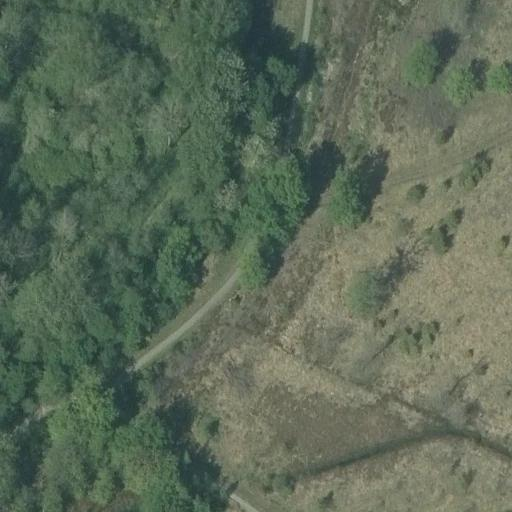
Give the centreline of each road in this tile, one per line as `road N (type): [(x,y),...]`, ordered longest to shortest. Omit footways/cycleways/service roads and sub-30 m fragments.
road 1 (track): [(295,0),(271,149),(247,231),(180,315),(113,370),(110,389),(276,511)]
road 2 (track): [(511,139),(385,207),(257,237)]
